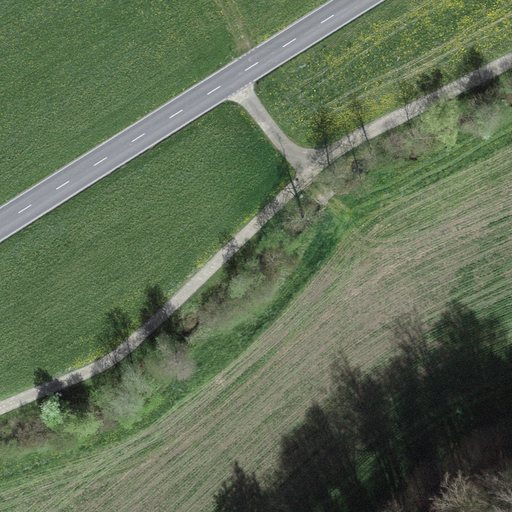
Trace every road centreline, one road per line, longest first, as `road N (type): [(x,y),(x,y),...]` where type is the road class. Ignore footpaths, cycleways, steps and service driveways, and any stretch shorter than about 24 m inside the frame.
road 1 (track): [(0,409),(110,361),(309,167)]
road 2 (track): [(231,80),(309,167),(511,60)]
road 3 (secondary): [(0,224),(231,80)]
road 4 (secondary): [(359,0),(231,80)]
